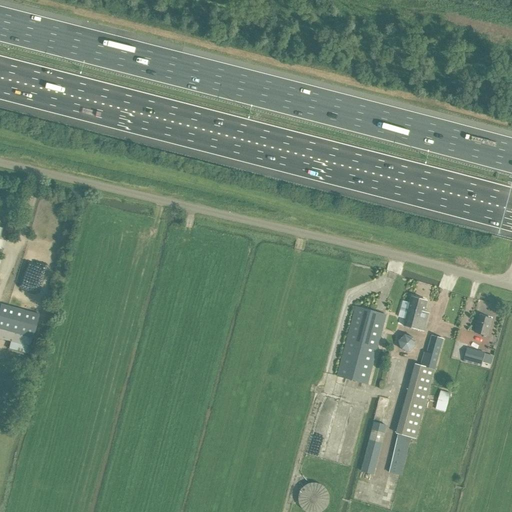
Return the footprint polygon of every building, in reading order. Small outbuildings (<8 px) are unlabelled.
[(399,317),(406,319),(404,326),(424,332),(429,314),(424,312),(427,301),(412,297),(410,304),(403,302),(399,317)] [(33,338),(39,315),(0,304),(0,305),(0,338),(11,342),(9,349),(27,354),(32,338),(33,338)] [(337,376),(368,385),(386,316),(355,307),(337,376)] [(475,332),(488,336),(492,319),(479,316),(475,332)] [(420,366),(415,364),(397,433),(416,439),(443,339),(432,336),(427,353),(425,352),(420,366)] [(399,342),(401,350),(410,352),(415,346),(413,338),(405,336),(399,342)] [(467,349),(464,360),(482,364),(484,354),(467,349)] [(450,394),(441,391),(436,409),(445,412),(450,394)] [(361,472),(373,475),(386,426),(374,422),(361,472)] [(389,472),(401,475),(409,443),(406,443),(407,438),(398,436),(389,472)] [(321,511),(322,511),(324,510),(325,509),(326,508),(327,507),(328,506),(328,504),(329,503),(329,501),(329,500),(329,498),(329,497),(329,495),(328,493),(328,492),(327,491),(326,489),(325,488),(324,487),(323,486),(322,485),(320,485),(319,484),(317,484),(315,483),(313,483),(312,484),(310,484),(309,484),(307,485),(306,486),(305,487),(304,488),(303,489),(302,490),(301,491),(300,493),(300,494),(299,496),(299,497),(299,499),(299,500),(299,502),(300,503),(300,505),(301,506),(302,508),(303,509),(304,510),(305,511),(306,511),(321,511)]
